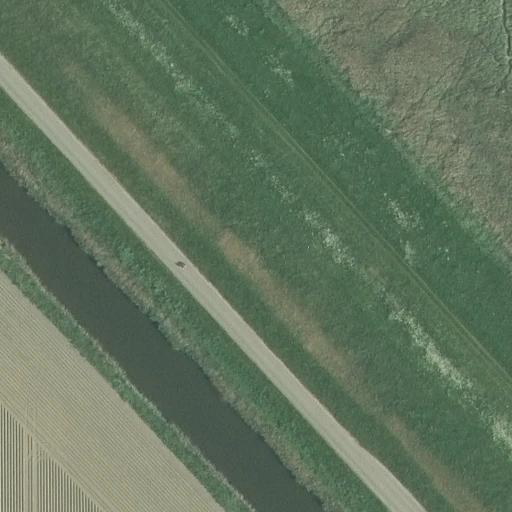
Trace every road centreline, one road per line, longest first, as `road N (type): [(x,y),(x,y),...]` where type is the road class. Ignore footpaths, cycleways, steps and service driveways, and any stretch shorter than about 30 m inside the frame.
road 1 (unclassified): [(403,511),(0,72)]
road 2 (track): [(511,426),(118,0)]
